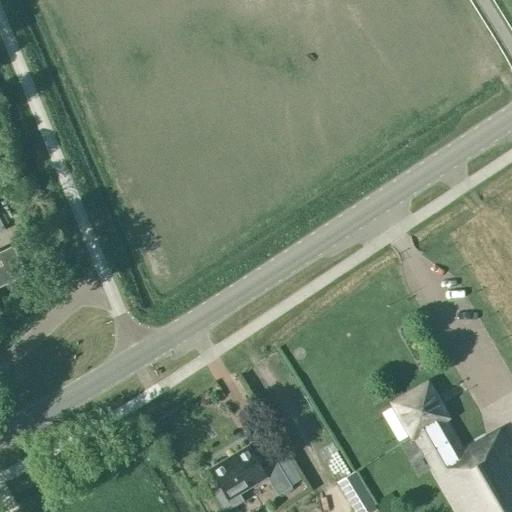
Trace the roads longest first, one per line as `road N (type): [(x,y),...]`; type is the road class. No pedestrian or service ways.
road 1 (tertiary): [(138,356),(511,114)]
road 2 (unclassified): [(107,285),(0,13)]
road 3 (tertiary): [(0,435),(138,356)]
road 4 (residential): [(107,285),(83,295),(0,363)]
